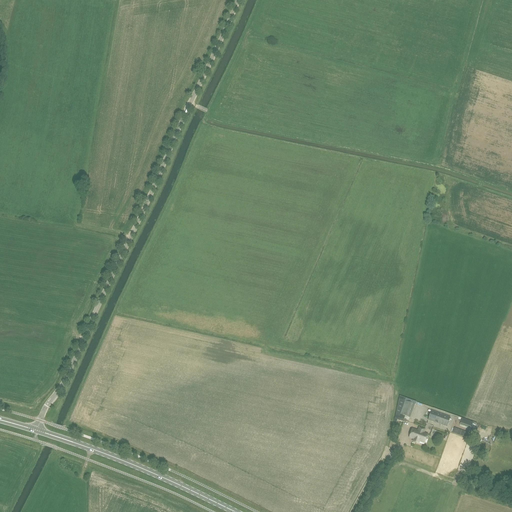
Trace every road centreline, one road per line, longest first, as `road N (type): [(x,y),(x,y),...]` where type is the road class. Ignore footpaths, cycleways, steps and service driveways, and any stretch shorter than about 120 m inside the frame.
road 1 (tertiary): [(37,430),(240,0)]
road 2 (secondary): [(235,511),(37,430)]
